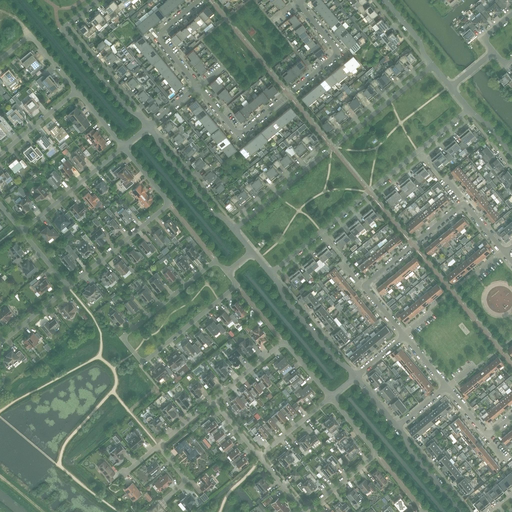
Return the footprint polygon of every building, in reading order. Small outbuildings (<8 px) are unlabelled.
[(114,0),(109,4),(117,14),(124,8),(120,3),(118,5),(114,0)] [(169,0),(167,0),(165,2),(171,10),(175,7),(169,0)] [(282,0),(281,0),(275,6),(279,10),(286,4),(282,0)] [(357,0),(353,4),(359,10),(363,7),(361,4),(366,0),(357,0)] [(495,3),(491,7),(497,15),(498,15),(497,14),(502,11),(500,8),(502,6),(496,0),(494,2),(495,3)] [(315,7),(318,11),(326,5),(322,1),(315,7)] [(165,2),(161,5),(168,13),(171,10),(165,2)] [(108,13),(106,15),(109,20),(117,14),(109,4),(109,5),(104,9),(108,13)] [(161,5),(158,8),(164,16),(168,13),(161,5)] [(318,11),(322,15),(329,9),(326,5),(318,11)] [(359,10),(364,17),(374,9),(373,9),(370,5),(365,9),(363,7),(359,10)] [(208,6),(203,10),(209,17),(214,13),(208,6)] [(137,7),(129,12),(131,15),(135,13),(135,12),(138,10),(137,7)] [(485,9),(483,11),(488,18),(491,16),(493,18),(497,14),(497,15),(491,7),(486,10),(485,9)] [(158,8),(154,12),(160,19),(164,16),(158,8)] [(322,15),(325,19),(333,13),(329,9),(322,15)] [(364,17),(370,24),(374,20),(372,18),(377,14),(374,9),(364,17)] [(203,10),(198,14),(204,21),(209,17),(203,10)] [(481,14),(477,18),(484,26),(488,22),(486,19),(488,18),(483,11),(480,13),(481,14)] [(99,12),(94,16),(102,26),(109,20),(106,15),(103,17),(99,12)] [(154,12),(149,15),(156,23),(160,19),(154,12)] [(325,19),(328,23),(336,17),(333,13),(325,19)] [(198,14),(194,18),(200,25),(204,21),(198,14)] [(287,20),(291,25),(298,19),(294,14),(287,20)] [(149,15),(145,18),(152,26),(156,23),(149,15)] [(471,20),(469,22),(475,29),(477,27),(479,29),(483,26),(484,26),(477,18),(475,15),(470,19),(471,20)] [(94,25),(91,27),(95,32),(102,26),(94,16),(95,17),(90,21),(94,25)] [(328,23),(331,27),(339,21),(336,17),(328,23)] [(145,18),(141,22),(147,30),(152,26),(145,18)] [(194,18),(189,22),(195,29),(200,25),(194,18)] [(291,25),(295,30),(302,24),(298,19),(291,25)] [(370,24),(375,31),(385,23),(385,22),(384,23),(381,19),(376,22),(374,20),(370,24)] [(331,27),(334,31),(342,24),(339,21),(331,27)] [(147,30),(141,22),(137,25),(143,33),(147,30)] [(189,22),(184,25),(190,33),(195,29),(189,22)] [(475,29),(469,22),(466,25),(470,28),(462,34),(465,38),(466,38),(467,39),(466,39),(468,41),(470,39),(470,38),(471,39),(476,35),(472,31),(475,29)] [(375,31),(381,37),(385,33),(383,31),(388,27),(385,23),(375,31)] [(95,32),(91,27),(89,29),(85,24),(79,29),(84,35),(85,34),(88,37),(95,32)] [(295,30),(298,34),(306,28),(302,24),(295,30)] [(334,31),(338,35),(345,29),(342,24),(334,31)] [(184,25),(180,29),(186,37),(190,33),(184,25)] [(298,34),(302,39),(309,33),(306,28),(298,34)] [(180,29),(175,33),(181,40),(186,37),(180,29)] [(338,35),(341,39),(349,33),(345,29),(338,35)] [(381,37),(386,44),(396,36),(395,36),(392,32),(387,36),(385,33),(381,37)] [(181,40),(175,33),(170,37),(176,44),(181,40)] [(302,39),(306,44),(313,38),(309,33),(302,39)] [(341,39),(345,44),(353,37),(349,33),(341,39)] [(135,43),(138,47),(146,41),(142,36),(135,43)] [(396,36),(386,44),(392,51),(398,46),(396,47),(395,45),(400,40),(396,36)] [(345,44),(349,48),(356,42),(353,37),(345,44)] [(306,44),(310,48),(317,42),(313,38),(306,44)] [(104,49),(105,51),(110,47),(104,41),(103,42),(103,41),(98,45),(98,46),(95,48),(99,52),(103,49),(103,48),(104,49)] [(138,47),(142,51),(150,44),(149,45),(146,41),(138,47)] [(310,48),(314,53),(321,47),(317,42),(310,48)] [(356,42),(349,48),(352,53),(354,51),(360,46),(356,42)] [(142,51),(145,55),(153,49),(150,44),(142,51)] [(103,57),(106,61),(114,54),(110,47),(105,51),(107,53),(108,53),(107,54),(103,57)] [(321,47),(314,53),(318,58),(325,52),(321,47)] [(145,55),(148,60),(157,53),(153,49),(145,55)] [(186,56),(190,60),(197,54),(193,50),(186,56)] [(20,60),(26,67),(36,59),(33,56),(34,55),(30,51),(20,60)] [(408,53),(401,57),(405,62),(407,61),(407,60),(408,61),(411,64),(416,60),(413,58),(414,57),(410,52),(408,54),(408,53)] [(148,60),(152,64),(160,57),(157,53),(148,60)] [(114,62),(116,64),(121,59),(114,54),(106,61),(109,65),(113,62),(113,61),(114,61),(114,62)] [(190,60),(193,65),(201,59),(197,54),(190,60)] [(353,56),(348,60),(355,67),(359,64),(353,56)] [(152,64),(155,67),(163,61),(160,57),(152,64)] [(396,64),(395,65),(401,72),(406,69),(403,65),(402,64),(403,64),(405,62),(401,57),(396,63),(396,64)] [(36,59),(26,67),(33,75),(43,66),(39,62),(39,63),(36,59)] [(113,70),(117,74),(125,67),(121,59),(116,64),(118,65),(117,65),(118,66),(117,67),(113,70)] [(193,65),(197,70),(204,64),(201,59),(193,65)] [(301,60),(296,64),(302,71),(306,67),(301,60)] [(344,63),(351,71),(355,67),(348,60),(344,63)] [(155,67),(158,71),(166,64),(163,61),(155,67)] [(344,63),(340,66),(346,74),(351,71),(344,63)] [(158,71),(162,74),(169,68),(166,64),(158,71)] [(204,64),(197,70),(201,74),(208,69),(204,64)] [(296,64),(291,68),(297,75),(302,71),(296,64)] [(393,65),(386,69),(391,74),(392,72),(392,73),(393,72),(394,73),(397,76),(401,72),(395,65),(394,66),(393,65)] [(340,66),(336,70),(342,78),(346,74),(340,66)] [(125,74),(127,76),(132,72),(125,67),(117,74),(120,77),(124,74),(125,74)] [(162,74),(165,79),(173,72),(169,68),(162,74)] [(291,68),(286,71),(292,79),(297,75),(291,68)] [(1,77),(7,85),(8,85),(10,85),(14,82),(14,80),(15,79),(14,79),(15,78),(16,78),(9,69),(5,72),(6,73),(3,75),(1,77)] [(382,75),(381,77),(387,84),(392,80),(389,77),(388,76),(389,76),(389,75),(391,74),(386,69),(381,75),(382,75)] [(336,70),(331,73),(338,81),(342,78),(336,70)] [(292,79),(286,71),(282,75),(288,83),(292,79)] [(124,83),(127,86),(135,80),(132,72),(127,76),(128,78),(129,79),(128,79),(124,83)] [(165,79),(168,83),(176,76),(173,72),(165,79)] [(331,73),(328,76),(334,84),(338,81),(331,73)] [(511,86),(511,75),(510,77),(507,73),(502,77),(503,77),(502,78),(501,77),(499,79),(501,81),(502,81),(502,82),(505,86),(508,83),(511,87),(511,86)] [(375,79),(372,81),(376,86),(378,84),(379,84),(380,85),(382,88),(387,84),(381,77),(379,74),(374,77),(375,79)] [(43,90),(47,87),(54,80),(50,75),(44,79),(42,76),(36,81),(43,90)] [(168,83),(172,87),(180,81),(176,76),(168,83)] [(328,76),(324,79),(330,87),(334,84),(328,76)] [(209,84),(213,89),(221,83),(217,78),(209,84)] [(364,86),(366,88),(373,96),(377,92),(375,89),(374,89),(374,88),(374,87),(376,86),(372,81),(370,78),(364,86)] [(324,79),(320,82),(327,90),(330,87),(324,79)] [(54,80),(47,87),(51,92),(47,95),(49,98),(55,93),(54,90),(59,86),(54,80)] [(136,87),(137,89),(142,85),(135,80),(127,86),(130,90),(134,87),(135,86),(135,87),(136,87)] [(180,81),(172,87),(175,91),(183,85),(180,81)] [(320,82),(317,85),(323,93),(327,90),(320,82)] [(213,89),(217,94),(224,88),(221,83),(213,89)] [(272,84),(267,88),(273,95),(278,91),(272,84)] [(135,95),(138,99),(146,92),(142,85),(137,89),(139,91),(138,91),(139,91),(139,92),(138,92),(135,95)] [(317,85),(313,88),(319,96),(323,93),(317,85)] [(217,94),(221,98),(228,92),(224,88),(217,94)] [(267,88),(262,91),(268,99),(273,95),(267,88)] [(313,88),(309,92),(316,99),(319,96),(313,88)] [(365,89),(358,93),(362,98),(364,96),(365,96),(365,97),(368,100),(373,96),(366,88),(365,90),(365,89)] [(262,91),(258,95),(264,102),(268,99),(262,91)] [(31,98),(23,105),(30,113),(38,107),(39,107),(40,106),(39,105),(38,105),(36,102),(39,100),(33,92),(29,95),(31,98)] [(146,100),(148,102),(153,97),(146,92),(138,99),(141,103),(145,100),(145,99),(146,100)] [(228,92),(221,98),(225,103),(232,97),(228,92)] [(309,92),(305,95),(312,102),(316,99),(309,92)] [(353,99),(352,100),(358,108),(363,104),(360,101),(359,100),(360,99),(360,100),(360,99),(362,98),(358,93),(353,99)] [(258,95),(253,99),(259,106),(264,102),(258,95)] [(312,102),(305,95),(301,98),(308,106),(312,102)] [(153,97),(148,102),(149,103),(149,104),(150,104),(149,105),(145,108),(148,112),(151,110),(152,111),(157,106),(156,105),(157,105),(153,97)] [(358,108),(352,100),(349,97),(345,100),(346,101),(342,103),(343,104),(348,110),(349,108),(350,108),(350,107),(351,108),(354,112),(358,108)] [(253,99),(248,103),(254,110),(259,106),(253,99)] [(188,107),(192,111),(199,105),(196,100),(188,107)] [(23,111),(16,103),(11,107),(14,110),(7,116),(14,125),(19,121),(20,122),(22,120),(21,119),(23,117),(20,113),(23,111)] [(248,103),(244,107),(250,114),(254,110),(248,103)] [(348,110),(343,104),(341,107),(340,106),(337,110),(339,111),(338,112),(344,120),(349,116),(346,113),(345,112),(345,111),(346,111),(348,110)] [(192,111),(195,115),(203,109),(199,105),(192,111)] [(244,107),(239,111),(245,118),(250,114),(244,107)] [(290,107),(286,111),(292,118),(297,115),(290,107)] [(68,115),(74,123),(83,115),(81,112),(80,113),(76,108),(68,115)] [(195,115),(199,119),(206,113),(203,109),(195,115)] [(245,118),(239,111),(234,115),(240,122),(245,118)] [(286,111),(282,114),(289,121),(292,118),(286,111)] [(344,120),(338,112),(336,113),(329,116),(333,121),(335,120),(336,119),(337,120),(339,124),(344,120)] [(199,119),(202,123),(210,117),(206,113),(199,119)] [(282,114),(279,117),(285,124),(289,121),(282,114)] [(324,116),(320,121),(323,124),(322,125),(326,130),(327,129),(329,132),(334,128),(332,125),(331,125),(331,124),(331,123),(333,121),(329,116),(327,114),(325,117),(324,116)] [(0,119),(1,121),(0,122),(0,138),(4,135),(3,135),(5,133),(6,134),(6,133),(12,128),(1,115),(0,115),(0,119)] [(83,115),(74,123),(81,131),(90,124),(85,118),(83,115)] [(202,123),(205,127),(213,121),(210,117),(202,123)] [(279,117),(275,120),(281,127),(285,124),(279,117)] [(275,120),(271,123),(278,131),(281,127),(275,120)] [(205,127),(208,131),(216,124),(213,121),(205,127)] [(171,130),(173,132),(178,128),(171,122),(170,123),(170,122),(165,126),(165,127),(163,129),(166,133),(170,130),(170,129),(171,130)] [(271,123),(268,126),(274,134),(278,131),(271,123)] [(211,135),(219,128),(216,124),(208,131),(211,134),(211,135)] [(181,125),(178,128),(173,132),(174,134),(175,134),(174,135),(170,138),(173,142),(185,133),(182,129),(183,128),(181,125)] [(55,136),(59,141),(67,134),(68,135),(63,128),(62,128),(60,130),(56,126),(55,126),(50,130),(50,131),(49,131),(54,137),(55,136)] [(268,126),(264,129),(270,137),(274,134),(268,126)] [(211,135),(214,139),(222,132),(219,128),(211,135)] [(469,128),(464,132),(470,140),(472,142),(476,138),(477,139),(479,137),(475,132),(473,134),(469,128)] [(89,138),(93,143),(101,137),(96,131),(95,132),(92,129),(86,135),(88,138),(89,138)] [(264,129),(260,132),(267,140),(270,137),(264,129)] [(214,139),(218,143),(226,136),(222,132),(214,139)] [(260,132),(256,135),(263,144),(267,140),(260,132)] [(470,140),(464,132),(459,136),(463,142),(461,143),(465,148),(468,146),(465,143),(470,140)] [(188,135),(185,133),(173,142),(176,146),(180,143),(180,142),(181,142),(181,143),(182,143),(183,144),(188,140),(186,138),(188,135)] [(310,134),(303,138),(308,143),(309,141),(310,141),(310,140),(311,141),(311,142),(314,145),(318,141),(316,138),(317,138),(313,133),(311,135),(310,134)] [(43,149),(44,149),(44,148),(50,143),(52,145),(54,143),(49,137),(47,139),(43,135),(36,141),(42,148),(43,149)] [(256,135),(252,139),(259,147),(263,144),(256,135)] [(218,143),(221,147),(229,141),(226,136),(218,143)] [(101,137),(93,143),(98,148),(97,149),(99,151),(106,146),(104,144),(106,142),(101,137)] [(181,151),(184,155),(195,145),(192,142),(193,141),(191,138),(188,140),(183,144),(185,146),(184,146),(185,147),(185,148),(184,148),(181,151)] [(299,144),(298,145),(304,153),(309,149),(306,146),(305,145),(305,144),(306,144),(308,143),(303,138),(298,144),(299,144)] [(252,139),(248,142),(254,150),(259,147),(252,139)] [(455,140),(450,144),(456,151),(459,154),(463,150),(465,148),(461,143),(459,145),(455,140)] [(221,147),(225,151),(232,145),(229,141),(221,147)] [(248,143),(244,146),(250,154),(254,150),(248,142),(248,143)] [(456,151),(450,144),(445,148),(450,153),(447,155),(451,160),(453,161),(455,159),(454,158),(452,155),(456,151)] [(31,145),(28,148),(23,152),(26,155),(26,156),(27,158),(28,157),(31,161),(35,157),(37,160),(43,155),(37,147),(34,149),(31,145)] [(192,155),(194,157),(199,153),(197,152),(199,149),(195,145),(184,155),(187,158),(191,155),(192,155)] [(232,145),(225,151),(228,156),(236,149),(232,145)] [(291,145),(287,147),(289,149),(293,155),(295,153),(296,152),(297,153),(299,157),(304,153),(298,145),(296,146),(293,147),(291,145)] [(250,154),(244,146),(240,150),(246,157),(250,154)] [(485,148),(483,146),(476,152),(481,158),(490,150),(487,146),(485,148)] [(285,156),(283,157),(290,165),(294,161),(292,158),(291,158),(291,157),(291,156),(293,155),(289,149),(287,147),(285,151),(286,153),(284,156),(285,156)] [(77,164),(80,167),(85,163),(81,157),(83,155),(78,149),(74,153),(76,155),(72,158),(75,161),(75,162),(76,164),(77,164)] [(494,154),(490,150),(481,158),(486,164),(493,158),(491,156),(493,154),(494,155),(494,154)] [(436,155),(442,162),(445,165),(451,160),(447,155),(445,157),(441,151),(436,155)] [(191,164),(194,167),(202,161),(199,153),(194,157),(195,159),(196,160),(195,160),(191,164)] [(442,162),(436,155),(431,159),(436,164),(434,166),(438,171),(440,169),(438,166),(442,162)] [(282,158),(275,161),(279,166),(281,165),(282,164),(282,165),(285,169),(290,165),(283,157),(282,158)] [(12,161),(8,164),(10,167),(13,170),(12,170),(13,170),(14,171),(14,172),(20,167),(20,168),(22,166),(24,168),(27,166),(22,159),(19,162),(16,158),(12,162),(12,161)] [(495,160),(493,158),(486,164),(491,170),(493,169),(501,163),(497,158),(497,159),(495,160)] [(60,170),(67,178),(73,173),(70,169),(72,167),(67,160),(62,163),(64,166),(60,170)] [(203,168),(204,170),(209,166),(202,161),(194,167),(197,171),(201,168),(202,167),(202,168),(203,168)] [(270,168),(269,169),(275,177),(280,173),(277,169),(277,170),(276,169),(277,168),(279,166),(275,161),(270,167),(270,168)] [(504,167),(501,163),(493,169),(497,173),(499,175),(503,171),(502,169),(504,167)] [(119,180),(129,172),(127,170),(128,169),(125,166),(120,170),(119,168),(120,166),(113,173),(116,177),(119,175),(121,178),(119,180)] [(202,176),(205,180),(213,173),(209,166),(204,170),(206,172),(206,173),(205,173),(202,176)] [(423,166),(418,170),(424,177),(427,180),(431,176),(434,174),(430,169),(427,171),(423,166)] [(451,171),(451,172),(453,174),(454,173),(455,175),(462,170),(458,166),(451,171)] [(264,171),(260,173),(265,178),(266,177),(267,177),(267,176),(268,177),(271,180),(275,177),(269,169),(268,170),(267,169),(267,170),(266,168),(265,168),(263,169),(263,170),(264,171)] [(1,170),(0,170),(0,183),(4,180),(7,184),(13,179),(8,173),(5,175),(1,170)] [(47,180),(54,188),(61,183),(58,180),(61,178),(55,170),(50,174),(51,176),(47,180)] [(424,177),(418,170),(414,174),(418,179),(416,181),(420,186),(427,180),(424,177)] [(465,174),(462,170),(455,175),(457,177),(456,178),(456,177),(456,178),(458,180),(465,174)] [(505,173),(503,171),(499,175),(501,177),(500,177),(504,181),(511,175),(507,171),(505,173)] [(129,172),(119,180),(121,179),(123,182),(121,183),(126,189),(134,183),(131,180),(131,181),(130,180),(134,177),(131,173),(131,174),(129,172)] [(213,181),(215,183),(220,178),(213,173),(205,180),(208,184),(212,181),(212,180),(213,181)] [(256,180),(255,181),(261,188),(266,185),(263,181),(262,180),(263,180),(265,178),(260,173),(255,179),(256,180)] [(469,179),(465,174),(458,180),(460,183),(460,182),(461,182),(462,184),(469,179)] [(511,176),(511,175),(504,181),(502,182),(505,186),(505,187),(507,189),(511,184),(511,176)] [(409,177),(404,181),(413,192),(420,186),(416,181),(414,183),(409,177)] [(220,178),(215,183),(216,184),(216,185),(217,185),(216,186),(212,189),(215,193),(218,191),(219,192),(224,187),(223,186),(224,186),(220,178)] [(472,183),(469,179),(462,184),(464,186),(463,186),(465,188),(472,183)] [(253,181),(246,185),(250,190),(252,189),(252,188),(253,188),(254,189),(256,192),(261,188),(255,181),(253,182),(253,181)] [(413,192),(404,181),(400,185),(404,191),(402,192),(406,197),(413,192)] [(95,187),(101,194),(108,188),(103,182),(102,183),(101,182),(95,187)] [(475,187),(472,183),(465,188),(467,191),(468,190),(469,192),(475,187)] [(139,185),(133,191),(135,194),(135,195),(137,197),(138,197),(140,199),(136,202),(136,203),(146,194),(144,191),(145,190),(143,188),(142,188),(139,185)] [(242,192),(240,193),(247,200),(251,197),(249,193),(248,193),(248,192),(250,190),(246,185),(241,191),(242,192)] [(33,195),(37,201),(41,198),(42,199),(47,194),(40,186),(34,190),(36,192),(33,195)] [(479,191),(475,187),(469,192),(471,194),(470,195),(472,197),(479,191)] [(235,195),(232,197),(236,202),(238,200),(238,201),(238,200),(239,200),(239,201),(242,204),(247,200),(240,193),(237,189),(237,190),(233,192),(235,195)] [(395,189),(391,193),(399,203),(406,197),(402,192),(400,194),(395,189)] [(481,189),(479,191),(472,197),(474,199),(475,199),(476,200),(485,193),(481,189)] [(83,197),(91,208),(91,207),(90,206),(93,204),(94,205),(97,203),(96,202),(99,200),(94,194),(95,195),(92,197),(88,193),(83,197)] [(399,203),(391,193),(386,197),(390,202),(388,204),(392,209),(399,203)] [(442,193),(438,196),(445,205),(450,201),(449,201),(447,198),(448,197),(445,194),(444,195),(444,194),(443,193),(442,193)] [(488,197),(485,193),(476,200),(478,202),(477,203),(479,205),(486,199),(488,197)] [(148,196),(146,194),(136,203),(136,202),(139,200),(141,201),(140,201),(140,202),(142,204),(143,204),(146,207),(153,201),(151,199),(152,198),(150,195),(148,196)] [(236,202),(232,197),(231,198),(229,196),(223,203),(225,205),(229,210),(230,210),(232,212),(237,208),(234,205),(233,204),(234,204),(234,203),(236,202)] [(438,196),(434,199),(440,208),(442,206),(443,206),(442,207),(443,207),(445,205),(438,196)] [(28,204),(28,203),(31,201),(27,197),(23,200),(22,199),(16,204),(19,207),(19,208),(20,210),(21,210),(24,213),(30,209),(26,204),(28,203),(28,204)] [(433,199),(429,202),(437,212),(439,210),(439,209),(439,210),(438,209),(440,208),(434,199),(433,199)] [(489,204),(486,199),(479,205),(481,208),(481,207),(483,209),(489,204)] [(437,212),(429,202),(425,206),(432,214),(434,213),(434,214),(437,212)] [(69,208),(77,218),(84,213),(83,213),(87,209),(82,204),(78,207),(75,203),(69,208)] [(493,208),(489,204),(483,209),(485,211),(484,211),(486,214),(493,208)] [(432,214),(425,206),(421,209),(423,212),(429,219),(431,217),(431,216),(431,217),(430,216),(432,214)] [(496,212),(493,208),(486,214),(488,216),(488,215),(490,217),(496,212)] [(118,215),(126,224),(132,218),(125,209),(118,215)] [(372,209),(367,212),(373,220),(377,216),(380,219),(382,217),(378,212),(376,214),(372,209)] [(375,223),(373,220),(367,212),(362,216),(366,222),(364,224),(368,228),(375,223)] [(429,219),(423,212),(419,215),(424,221),(426,220),(426,221),(429,219)] [(500,216),(496,212),(490,217),(491,219),(493,222),(500,216)] [(107,223),(114,233),(116,231),(117,231),(118,231),(119,230),(119,229),(120,228),(114,220),(117,218),(113,213),(110,216),(112,219),(107,223)] [(54,221),(61,229),(65,225),(68,229),(75,223),(72,221),(70,223),(69,222),(70,221),(64,214),(60,216),(57,218),(58,219),(54,221)] [(424,221),(419,215),(414,219),(420,225),(423,223),(422,223),(424,221)] [(463,218),(463,217),(459,221),(464,228),(469,224),(468,224),(469,223),(467,220),(466,221),(463,218)] [(420,225),(414,219),(410,222),(415,228),(417,227),(418,227),(418,228),(420,225)] [(178,229),(176,227),(170,220),(165,224),(168,227),(166,228),(173,237),(177,234),(175,231),(178,229)] [(353,224),(359,231),(361,234),(368,228),(364,224),(362,225),(358,220),(353,224)] [(464,228),(459,221),(456,223),(457,224),(455,225),(460,231),(464,228)] [(415,228),(410,222),(406,226),(411,232),(412,233),(414,230),(413,230),(415,228)] [(359,231),(353,224),(348,228),(353,233),(350,235),(355,240),(357,238),(355,235),(359,231)] [(460,231),(455,225),(453,227),(453,226),(450,228),(456,235),(460,231)] [(510,235),(504,228),(503,226),(498,230),(500,232),(503,236),(502,236),(502,237),(502,238),(502,239),(503,239),(504,240),(505,240),(505,239),(506,239),(507,238),(508,237),(508,236),(510,235)] [(41,232),(47,240),(52,236),(54,239),(59,235),(53,228),(50,231),(47,227),(46,228),(45,229),(44,229),(41,232)] [(456,235),(450,228),(448,230),(449,230),(447,232),(452,238),(456,235)] [(97,242),(100,245),(104,242),(101,238),(105,235),(100,229),(91,236),(96,242),(97,242)] [(153,234),(154,235),(152,237),(159,245),(164,240),(163,239),(165,237),(158,229),(153,234)] [(344,232),(339,235),(345,243),(350,239),(352,242),(355,240),(350,235),(348,237),(344,232)] [(452,238),(447,232),(445,234),(444,233),(445,233),(444,233),(442,235),(448,242),(452,238)] [(78,249),(85,258),(94,250),(90,246),(93,243),(85,234),(82,236),(87,242),(78,249)] [(402,240),(396,234),(392,237),(397,244),(399,242),(399,243),(402,241),(402,240)] [(345,243),(339,235),(334,239),(339,245),(337,247),(341,251),(343,249),(341,246),(345,243)] [(450,244),(448,242),(442,235),(439,237),(440,237),(438,239),(443,245),(446,248),(450,244)] [(397,244),(392,237),(388,241),(393,248),(396,246),(396,245),(395,246),(395,245),(397,244)] [(443,245),(438,239),(436,241),(436,240),(434,242),(439,249),(443,245)] [(148,246),(147,244),(144,241),(139,246),(145,254),(149,250),(152,253),(155,250),(150,244),(148,246)] [(381,241),(377,245),(385,255),(387,253),(387,252),(387,253),(387,252),(389,250),(383,244),(381,241)] [(393,248),(388,241),(383,244),(389,250),(391,249),(391,250),(393,248)] [(485,241),(483,243),(478,247),(480,249),(486,256),(489,254),(488,254),(490,252),(487,248),(490,246),(485,241)] [(439,249),(434,242),(431,244),(432,244),(430,246),(435,252),(439,249)] [(12,262),(15,265),(22,260),(19,256),(23,253),(20,249),(21,249),(19,247),(16,244),(10,249),(17,258),(12,262)] [(66,265),(70,270),(75,266),(72,262),(74,260),(75,260),(78,257),(68,244),(64,247),(69,253),(67,255),(66,255),(61,259),(63,262),(65,265),(66,265)] [(385,255),(377,245),(373,248),(380,257),(382,256),(383,256),(382,256),(383,257),(385,255)] [(330,252),(326,246),(321,250),(327,257),(332,254),(334,257),(337,255),(333,250),(330,252)] [(435,252),(430,246),(428,247),(425,249),(431,256),(435,252)] [(192,247),(189,249),(187,249),(186,247),(183,249),(186,253),(184,255),(185,256),(188,254),(192,260),(195,257),(196,257),(198,256),(198,255),(199,254),(192,247)] [(380,257),(373,248),(368,251),(369,253),(377,261),(379,259),(378,259),(380,257)] [(486,256),(480,249),(475,253),(481,259),(483,258),(484,258),(486,256)] [(137,254),(134,251),(134,250),(128,255),(134,262),(140,257),(141,259),(144,257),(139,251),(137,254)] [(327,257),(321,250),(317,254),(321,260),(319,261),(323,266),(325,264),(323,261),(327,257)] [(377,261),(369,253),(365,256),(367,258),(372,264),(374,263),(374,264),(377,261)] [(481,259),(475,253),(471,256),(477,264),(479,262),(479,261),(481,259)] [(181,269),(183,271),(187,268),(186,268),(188,267),(189,266),(185,262),(188,260),(185,256),(184,255),(183,255),(183,254),(182,255),(182,256),(181,257),(182,258),(179,260),(178,258),(177,259),(175,260),(175,261),(177,263),(176,263),(181,269)] [(477,264),(471,256),(466,260),(472,267),(474,265),(474,266),(477,264)] [(416,257),(415,257),(413,259),(413,260),(411,261),(417,267),(421,264),(415,257),(416,257)] [(312,258),(307,262),(313,269),(316,272),(323,266),(319,261),(317,263),(312,258)] [(372,264),(367,258),(363,261),(368,268),(371,266),(370,266),(372,264)] [(357,262),(359,264),(358,265),(359,266),(357,267),(360,269),(361,268),(364,272),(368,268),(363,261),(361,259),(357,262)] [(114,266),(122,275),(129,269),(132,273),(134,270),(130,265),(127,267),(121,260),(114,266)] [(472,267),(466,260),(461,264),(468,272),(470,270),(470,269),(472,267)] [(30,264),(28,261),(22,266),(24,269),(23,270),(29,277),(37,270),(31,263),(30,264)] [(417,267),(411,261),(410,263),(409,262),(407,264),(412,271),(417,267)] [(313,269),(307,262),(303,266),(307,271),(305,273),(309,278),(311,276),(309,273),(313,269)] [(412,271),(407,264),(404,266),(405,266),(403,268),(408,274),(412,271)] [(468,272),(461,264),(457,268),(463,275),(465,273),(465,274),(468,272)] [(163,274),(170,282),(176,277),(171,273),(174,270),(169,265),(166,267),(169,270),(163,274)] [(337,271),(335,268),(334,268),(328,274),(331,278),(338,273),(336,271),(337,271)] [(408,274),(403,268),(401,270),(401,269),(398,271),(404,278),(408,274)] [(463,275),(457,268),(452,272),(458,279),(461,277),(460,277),(463,275)] [(298,269),(294,273),(300,280),(304,277),(307,280),(309,278),(305,273),(303,275),(298,269)] [(100,279),(105,285),(108,283),(109,284),(115,280),(116,281),(119,279),(114,273),(112,275),(108,271),(102,276),(103,277),(100,279)] [(404,278),(398,271),(396,273),(397,273),(395,275),(400,281),(404,278)] [(150,283),(158,292),(164,287),(158,280),(161,278),(157,272),(153,275),(156,279),(150,283)] [(458,279),(452,272),(447,276),(453,283),(455,281),(456,281),(458,279)] [(300,280),(294,273),(289,277),(293,282),(291,284),(295,289),(298,287),(295,284),(300,280)] [(339,275),(338,273),(331,278),(335,282),(342,276),(340,274),(339,274),(340,274),(339,275)] [(400,281),(395,275),(393,277),(392,276),(393,276),(390,278),(396,285),(400,281)] [(344,279),(342,276),(335,282),(338,286),(344,281),(343,279),(344,279)] [(396,285),(390,278),(388,280),(387,282),(392,288),(396,285)] [(40,283),(38,281),(32,286),(36,292),(37,292),(38,291),(41,294),(51,286),(45,279),(40,283)] [(346,283),(344,281),(338,286),(342,291),(349,285),(347,282),(346,283),(347,283),(346,283)] [(392,288),(387,282),(385,283),(384,283),(382,285),(388,292),(392,288)] [(138,295),(145,303),(149,299),(149,298),(150,297),(151,298),(152,297),(149,294),(152,291),(145,284),(142,287),(145,289),(138,295)] [(438,284),(433,288),(439,295),(442,293),(441,293),(443,291),(438,284)] [(83,293),(90,301),(93,298),(94,298),(95,299),(96,299),(97,299),(98,299),(99,298),(102,295),(100,292),(94,285),(90,288),(89,286),(86,289),(87,290),(83,293)] [(351,287),(349,285),(342,291),(345,295),(351,290),(350,288),(350,287),(351,287)] [(388,292),(382,285),(377,288),(378,288),(380,292),(379,293),(382,296),(383,295),(388,292)] [(439,295),(433,288),(431,286),(426,289),(428,292),(434,299),(436,297),(437,297),(439,295)] [(314,296),(308,290),(303,294),(305,296),(303,298),(304,300),(305,302),(306,302),(306,301),(307,302),(307,303),(314,296)] [(353,292),(351,290),(345,295),(349,299),(356,293),(354,291),(353,292)] [(434,299),(428,292),(424,295),(430,303),(432,301),(432,300),(434,299)] [(358,295),(356,293),(349,299),(352,303),(358,298),(357,296),(357,295),(357,296),(358,295)] [(125,304),(132,313),(138,308),(132,300),(134,299),(130,294),(128,296),(131,299),(125,304)] [(430,303),(424,295),(419,299),(425,306),(427,304),(427,305),(430,303)] [(322,296),(317,300),(314,296),(307,303),(308,304),(307,304),(309,306),(310,308),(313,306),(315,308),(320,303),(324,300),(322,296)] [(360,300),(358,298),(352,303),(355,307),(362,302),(360,299),(360,300)] [(425,306),(419,299),(414,303),(421,311),(423,309),(423,308),(425,306)] [(235,311),(236,312),(234,313),(238,318),(240,317),(240,318),(247,312),(240,304),(239,305),(237,302),(231,307),(234,310),(234,309),(235,311)] [(365,304),(362,302),(355,307),(359,311),(365,306),(364,304),(365,304)] [(66,318),(67,319),(74,313),(74,312),(76,310),(71,303),(68,306),(68,305),(60,311),(64,316),(64,317),(65,318),(66,318)] [(326,310),(320,303),(315,308),(316,310),(314,312),(315,314),(317,316),(317,315),(318,315),(318,316),(318,317),(326,310)] [(421,311),(414,303),(410,307),(415,314),(418,312),(418,313),(421,311)] [(3,324),(4,324),(6,323),(6,321),(10,318),(11,318),(12,318),(15,316),(15,315),(7,306),(0,312),(0,316),(2,319),(1,319),(0,321),(3,324)] [(367,308),(365,306),(359,311),(362,316),(369,310),(367,307),(367,308)] [(117,325),(117,326),(124,320),(118,313),(120,311),(116,307),(114,309),(116,311),(110,316),(114,322),(112,323),(112,324),(114,326),(115,326),(117,325)] [(415,314),(410,307),(405,311),(411,318),(414,316),(413,316),(415,314)] [(330,315),(326,310),(318,317),(319,316),(319,317),(319,318),(320,320),(322,321),(330,315)] [(371,312),(369,310),(362,316),(366,320),(372,315),(370,313),(371,312),(371,313),(371,312)] [(411,318),(405,311),(400,315),(399,312),(396,315),(400,320),(403,318),(406,322),(408,320),(409,320),(411,318)] [(238,320),(232,314),(229,316),(230,317),(229,318),(225,312),(219,317),(227,326),(233,320),(235,323),(238,320)] [(333,320),(330,315),(322,321),(323,323),(325,325),(325,324),(326,325),(326,326),(333,320)] [(374,317),(372,315),(366,320),(364,321),(368,326),(376,319),(376,318),(374,316),(374,317)] [(41,327),(49,336),(50,334),(51,334),(53,334),(53,333),(53,332),(55,330),(54,329),(59,324),(54,319),(51,322),(51,323),(50,324),(47,321),(41,327)] [(339,326),(333,320),(326,326),(327,327),(326,327),(328,329),(330,331),(332,329),(334,331),(339,326)] [(207,327),(213,335),(220,330),(222,333),(226,330),(219,323),(216,325),(213,322),(212,323),(211,324),(207,327)] [(341,325),(339,326),(334,331),(335,333),(333,335),(335,337),(334,337),(336,339),(336,338),(337,338),(337,339),(337,340),(345,333),(347,332),(341,325)] [(385,326),(381,330),(387,337),(389,336),(390,335),(391,333),(385,326)] [(258,341),(261,345),(266,341),(263,337),(265,335),(265,334),(265,333),(263,332),(262,332),(261,330),(258,327),(253,331),(255,334),(253,336),(257,341),(258,341)] [(387,337),(381,330),(376,333),(382,341),(382,340),(384,340),(385,339),(387,337)] [(204,342),(208,346),(213,342),(206,334),(203,337),(200,332),(195,336),(202,344),(204,342)] [(29,336),(27,338),(23,341),(25,343),(24,344),(27,348),(28,347),(29,348),(39,340),(38,339),(41,338),(37,333),(35,335),(33,333),(30,336),(29,336)] [(351,340),(345,333),(337,340),(338,339),(339,341),(338,341),(339,343),(341,345),(343,343),(345,345),(351,340)] [(382,341),(376,333),(371,337),(378,345),(380,343),(381,343),(380,342),(382,341)] [(378,345),(371,337),(367,341),(373,349),(373,348),(375,347),(376,347),(378,345)] [(249,339),(245,343),(243,341),(239,345),(248,355),(249,354),(250,354),(252,353),(252,352),(253,351),(249,347),(253,344),(249,339)] [(373,349),(367,341),(362,345),(368,353),(371,351),(371,350),(372,348),(373,349)] [(182,347),(189,356),(194,351),(197,354),(201,351),(195,343),(192,346),(189,342),(188,343),(187,344),(186,344),(182,347)] [(368,353),(362,345),(357,349),(364,356),(363,356),(365,355),(366,355),(366,354),(368,353)] [(364,356),(357,349),(353,353),(359,360),(361,359),(362,358),(363,356),(364,356)] [(404,352),(402,349),(398,352),(396,350),(391,354),(393,357),(395,355),(399,360),(407,354),(405,351),(404,352)] [(228,358),(235,366),(237,364),(238,364),(239,363),(239,362),(240,362),(237,358),(240,355),(236,350),(232,354),(233,355),(228,358)] [(4,360),(8,365),(12,362),(13,363),(18,359),(20,361),(25,357),(20,351),(15,355),(12,351),(6,355),(7,357),(4,360)] [(168,361),(174,368),(178,364),(181,367),(188,360),(182,353),(179,356),(176,352),(173,355),(174,356),(168,361)] [(359,360),(353,353),(348,357),(354,364),(356,363),(357,362),(359,360)] [(409,356),(407,354),(399,360),(403,364),(410,359),(408,357),(409,356)] [(504,364),(498,357),(496,359),(495,358),(493,360),(499,368),(504,364)] [(277,366),(280,369),(288,362),(286,360),(284,358),(279,362),(278,362),(274,365),(275,367),(276,367),(277,366)] [(412,361),(410,359),(403,364),(407,369),(414,363),(412,360),(412,361)] [(499,368),(493,360),(490,362),(491,363),(489,365),(494,372),(499,368)] [(216,369),(222,377),(224,375),(225,375),(226,374),(227,373),(227,372),(224,369),(228,366),(223,361),(219,364),(220,365),(216,369)] [(280,374),(283,378),(288,374),(286,372),(292,367),(290,365),(290,364),(288,362),(280,369),(282,372),(281,374),(280,374)] [(416,365),(414,363),(407,369),(411,374),(417,368),(416,366),(416,365)] [(152,372),(159,380),(163,377),(165,380),(173,373),(167,366),(164,368),(161,365),(152,372)] [(494,372),(489,365),(487,367),(486,366),(484,368),(490,376),(494,372)] [(377,367),(369,373),(371,375),(368,377),(370,379),(371,381),(372,381),(373,382),(372,382),(380,376),(383,374),(377,367)] [(419,370),(417,368),(411,374),(414,378),(422,372),(420,370),(419,370)] [(490,376),(484,368),(481,370),(482,371),(479,372),(485,379),(490,376)] [(203,379),(209,387),(211,386),(212,386),(214,384),(214,383),(211,379),(215,376),(211,371),(206,375),(207,376),(203,379)] [(289,380),(291,383),(300,376),(298,373),(297,374),(296,371),(290,376),(288,374),(283,378),(286,381),(289,380)] [(424,374),(422,372),(414,378),(418,383),(425,377),(423,375),(424,374)] [(485,379),(479,372),(477,374),(474,376),(481,383),(485,379)] [(258,384),(263,389),(266,386),(271,382),(264,374),(259,378),(261,379),(260,380),(261,380),(262,381),(259,384),(258,383),(258,384)] [(292,388),(295,392),(300,388),(298,385),(303,381),(301,378),(302,378),(300,376),(291,383),(294,386),(292,388)] [(386,383),(380,376),(372,382),(373,382),(374,383),(373,383),(375,385),(376,387),(378,385),(380,387),(386,383)] [(481,383),(474,376),(472,378),(470,380),(476,387),(481,383)] [(427,379),(425,377),(418,383),(422,388),(430,381),(428,379),(427,379)] [(388,380),(386,383),(380,387),(382,389),(380,391),(381,393),(383,395),(383,394),(384,395),(384,396),(391,390),(394,387),(388,380)] [(476,387),(470,380),(468,382),(468,381),(465,383),(471,391),(476,387)] [(432,384),(430,381),(422,388),(426,392),(421,396),(424,398),(431,392),(429,390),(433,387),(431,384),(432,384)] [(190,390),(197,398),(198,396),(199,396),(201,395),(201,394),(202,394),(198,390),(202,387),(198,382),(193,385),(194,387),(190,390)] [(249,391),(254,396),(257,393),(257,394),(262,390),(255,382),(250,385),(252,387),(251,387),(252,388),(253,389),(250,391),(249,391)] [(471,391),(465,383),(463,385),(463,386),(461,388),(464,392),(462,394),(466,399),(468,397),(467,395),(471,391)] [(300,394),(303,397),(311,390),(309,387),(309,388),(307,385),(301,390),(300,388),(295,392),(298,395),(300,394)] [(240,398),(245,404),(248,401),(253,397),(246,389),(242,393),(243,394),(242,394),(243,395),(244,396),(241,399),(240,398)] [(311,390),(303,397),(305,400),(304,401),(305,403),(310,400),(309,399),(315,395),(313,392),(311,390)] [(397,396),(391,390),(384,396),(385,397),(384,397),(386,399),(388,401),(390,399),(392,401),(397,396)] [(176,399),(184,408),(186,407),(187,407),(188,405),(189,404),(185,400),(189,397),(185,392),(176,399)] [(231,406),(238,414),(238,413),(236,411),(239,408),(244,405),(237,396),(233,400),(234,402),(234,403),(234,402),(235,403),(232,406),(231,406)] [(403,403),(397,396),(392,401),(393,403),(391,405),(393,407),(394,409),(394,408),(395,408),(396,409),(395,409),(395,410),(403,403)] [(509,405),(504,398),(499,401),(505,408),(509,405)] [(453,407),(447,400),(445,401),(444,402),(442,404),(448,411),(453,407)] [(505,408),(499,401),(495,405),(501,412),(505,408)] [(162,410),(170,420),(175,415),(172,411),(174,408),(170,403),(168,406),(168,405),(162,410)] [(280,410),(284,415),(285,415),(284,415),(288,412),(288,413),(289,414),(290,415),(295,411),(288,403),(283,407),(280,410)] [(409,410),(403,403),(395,410),(396,409),(397,411),(396,411),(397,413),(398,413),(399,415),(401,413),(403,415),(409,410)] [(448,411),(442,404),(440,405),(439,406),(438,408),(437,408),(444,415),(448,411)] [(501,412),(495,405),(491,408),(497,415),(501,412)] [(444,415),(437,408),(438,408),(436,409),(435,409),(435,410),(433,411),(439,419),(444,415)] [(497,415),(491,408),(487,411),(493,419),(497,415)] [(485,409),(478,414),(484,422),(486,420),(488,422),(493,419),(487,411),(485,409)] [(274,414),(275,414),(271,417),(275,423),(276,423),(275,422),(279,419),(279,420),(279,421),(280,421),(281,422),(286,419),(279,411),(274,414)] [(439,419),(433,411),(431,413),(430,413),(430,414),(429,416),(428,415),(434,423),(439,419)] [(434,423),(428,415),(428,416),(426,417),(426,416),(425,417),(423,419),(430,427),(434,423)] [(146,420),(148,423),(155,432),(161,428),(159,425),(163,422),(158,417),(154,420),(153,419),(151,416),(149,417),(147,418),(146,420)] [(323,423),(327,428),(336,420),(332,416),(331,417),(331,416),(323,423)] [(262,425),(266,430),(267,430),(266,430),(270,427),(270,428),(271,429),(272,430),(277,426),(270,418),(265,422),(266,422),(262,425)] [(453,430),(455,428),(462,422),(459,418),(449,426),(453,430)] [(206,427),(206,428),(205,429),(205,430),(205,432),(208,434),(218,426),(214,421),(213,422),(212,422),(212,423),(211,423),(209,420),(209,419),(201,426),(204,424),(206,427)] [(430,427),(423,419),(421,421),(420,421),(421,421),(419,423),(425,430),(430,427)] [(327,434),(330,437),(338,431),(336,429),(339,426),(339,425),(340,425),(336,420),(327,428),(330,431),(327,433),(327,434)] [(466,426),(462,422),(455,428),(453,430),(456,434),(459,432),(466,426)] [(425,430),(419,423),(419,424),(417,424),(416,425),(414,427),(421,434),(425,430)] [(257,437),(258,438),(258,437),(257,437),(261,434),(261,435),(262,436),(263,437),(268,433),(261,425),(257,429),(253,432),(251,430),(256,435),(257,437)] [(469,430),(466,426),(459,432),(462,436),(469,430)] [(421,434),(414,427),(412,428),(411,429),(410,431),(416,438),(421,434)] [(214,437),(218,441),(226,435),(222,430),(221,431),(220,431),(220,432),(219,432),(216,429),(217,429),(216,429),(211,433),(214,437)] [(128,443),(134,449),(138,445),(139,446),(141,444),(141,443),(144,441),(135,430),(133,433),(135,436),(128,441),(129,442),(128,443)] [(473,434),(469,430),(462,436),(465,440),(473,434)] [(335,444),(338,447),(346,441),(344,438),(347,435),(347,434),(344,431),(343,431),(340,433),(338,431),(330,437),(330,438),(333,435),(338,441),(335,443),(335,444)] [(307,434),(302,437),(310,446),(313,444),(315,446),(316,446),(321,442),(314,435),(310,438),(307,434),(307,435),(307,434)] [(476,439),(473,434),(465,440),(469,445),(476,439)] [(511,441),(506,435),(502,438),(504,441),(502,443),(507,450),(511,446),(511,441)] [(310,446),(302,437),(298,441),(298,442),(301,446),(298,448),(305,456),(308,453),(308,451),(306,449),(310,446)] [(221,446),(225,450),(233,444),(229,439),(228,440),(227,441),(226,442),(224,438),(218,442),(219,442),(221,446)] [(438,446),(432,439),(427,443),(429,446),(426,448),(428,449),(429,451),(430,451),(431,452),(430,452),(438,446)] [(480,443),(476,439),(469,445),(466,447),(470,451),(472,449),(480,443)] [(344,449),(347,452),(356,444),(352,440),(351,441),(351,440),(348,443),(346,441),(338,447),(341,451),(342,451),(344,449)] [(188,458),(192,462),(200,455),(195,449),(189,448),(186,445),(186,443),(184,441),(175,448),(179,453),(183,450),(187,455),(187,456),(189,457),(188,458)] [(483,447),(480,443),(472,449),(476,453),(483,447)] [(356,444),(347,452),(349,455),(347,457),(350,460),(356,455),(355,453),(359,450),(360,449),(356,444)] [(110,453),(117,462),(119,461),(120,461),(122,459),(122,458),(124,457),(120,453),(122,452),(125,450),(121,445),(117,448),(116,448),(110,453)] [(442,450),(438,446),(430,452),(431,452),(432,453),(431,453),(433,455),(434,457),(436,455),(438,457),(446,451),(444,449),(442,450)] [(229,462),(241,453),(237,448),(236,449),(235,449),(235,450),(234,451),(231,447),(232,447),(231,447),(226,451),(229,455),(227,457),(230,461),(229,462)] [(486,451),(483,447),(476,453),(479,457),(486,451)] [(287,450),(282,454),(289,463),(293,461),(295,463),(296,463),(299,460),(293,452),(290,454),(287,451),(287,450)] [(450,456),(446,451),(438,457),(440,459),(438,461),(439,463),(441,465),(441,464),(442,465),(442,466),(451,458),(450,456)] [(490,455),(486,451),(479,457),(483,461),(490,455)] [(289,463),(282,454),(278,458),(278,459),(285,467),(289,463)] [(328,463),(325,465),(333,474),(337,471),(337,470),(334,466),(338,463),(332,455),(327,459),(326,461),(328,463)] [(493,459),(490,455),(483,461),(486,465),(493,459)] [(237,464),(240,469),(248,462),(245,457),(243,458),(242,459),(242,460),(239,456),(231,462),(234,466),(237,464)] [(455,463),(451,458),(442,466),(443,467),(444,469),(446,471),(453,464),(455,463)] [(497,464),(493,459),(486,465),(490,470),(497,464)] [(157,470),(161,467),(155,461),(147,468),(150,472),(148,474),(152,479),(160,473),(157,470)] [(216,465),(221,471),(226,467),(221,461),(216,465)] [(98,467),(108,479),(115,474),(111,469),(109,467),(104,462),(98,467)] [(457,469),(453,464),(446,471),(447,472),(448,474),(449,474),(450,475),(449,475),(450,475),(457,469)] [(500,468),(497,464),(490,470),(493,474),(500,468)] [(333,474),(325,465),(322,468),(320,466),(319,466),(315,468),(322,476),(324,474),(327,478),(328,477),(328,478),(333,474)] [(463,476),(457,469),(450,475),(451,476),(450,477),(452,478),(453,480),(456,478),(457,480),(463,476)] [(377,486),(381,490),(383,488),(382,486),(387,482),(377,470),(371,475),(379,484),(377,486)] [(308,479),(305,482),(313,491),(317,487),(317,486),(314,483),(316,481),(310,473),(307,476),(306,477),(308,479)] [(156,490),(158,488),(161,491),(167,487),(166,486),(168,484),(169,485),(172,482),(166,474),(163,477),(162,476),(158,481),(155,484),(156,485),(153,487),(156,490)] [(200,487),(204,493),(210,488),(210,489),(213,486),(217,483),(212,477),(209,480),(205,475),(200,479),(204,484),(200,487)] [(464,478),(463,476),(457,480),(459,482),(457,484),(458,486),(460,488),(461,489),(469,483),(471,480),(470,479),(469,478),(468,478),(467,477),(466,477),(465,477),(464,478)] [(511,485),(511,483),(507,476),(500,482),(507,490),(511,485)] [(263,491),(264,493),(261,496),(263,499),(269,494),(267,491),(266,492),(265,490),(268,487),(265,482),(262,478),(262,479),(261,479),(255,484),(262,492),(263,491)] [(365,480),(358,486),(365,493),(370,489),(372,492),(376,489),(370,482),(368,484),(365,480)] [(313,491),(305,482),(302,484),(301,482),(297,485),(302,491),(304,490),(307,494),(308,494),(308,495),(313,491)] [(507,490),(500,482),(493,488),(500,496),(507,490)] [(130,496),(133,500),(141,493),(138,490),(135,487),(132,483),(125,490),(127,493),(126,494),(129,498),(130,496)] [(474,490),(469,483),(461,489),(462,490),(463,492),(465,494),(467,492),(469,494),(474,490)] [(500,496),(493,488),(486,493),(493,501),(500,496)] [(349,499),(353,504),(354,503),(355,502),(360,498),(353,490),(350,493),(349,494),(349,493),(347,495),(349,499)] [(148,502),(152,499),(147,492),(143,495),(148,502)] [(493,501),(486,493),(480,499),(486,507),(493,501)] [(180,501),(187,509),(192,505),(191,503),(195,500),(191,495),(188,497),(189,498),(187,499),(186,497),(180,501)] [(272,503),(279,511),(287,511),(289,511),(278,498),(272,503)] [(394,503),(401,511),(403,510),(403,511),(407,507),(403,502),(400,498),(394,503)] [(480,511),(486,507),(480,499),(473,504),(479,511),(480,511)] [(334,506),(338,511),(342,511),(343,511),(349,508),(345,503),(342,505),(339,502),(334,506)]
